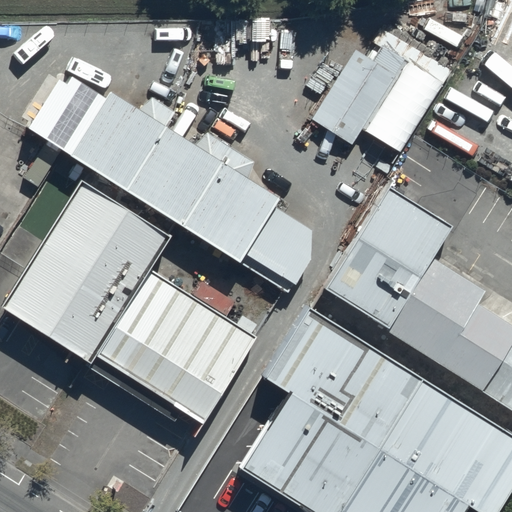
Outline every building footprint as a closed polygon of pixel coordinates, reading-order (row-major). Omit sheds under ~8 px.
[(392,50),(351,23),(301,101),(342,127),(392,50)] [(427,33),(386,102),(416,120),(458,52),(427,33)] [(111,91),(69,156),(292,297),(314,263),(313,231),(279,210),(285,201),(111,91)] [(172,240),(80,182),(0,308),(93,366),(172,240)] [(457,232),(389,189),(326,287),(511,406),(511,321),(495,311),(503,299),(440,259),(457,232)] [(261,340),(153,273),(98,363),(206,429),(261,340)] [(239,463),(317,511),(455,511),(464,499),(484,511),(491,511),(511,478),(511,430),(306,303),(261,374),(285,389),(239,463)]
